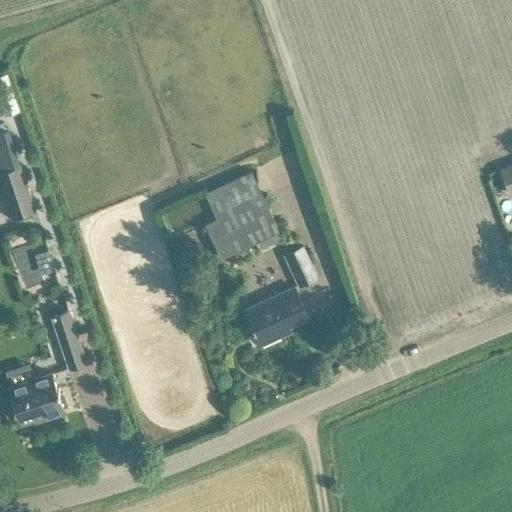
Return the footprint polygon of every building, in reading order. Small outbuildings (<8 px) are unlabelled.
[(511,162),(499,167),(509,192),(511,190),(511,162)] [(19,165),(0,171),(0,177),(14,217),(34,210),(19,165)] [(283,239),(261,190),(252,170),(205,191),(217,217),(205,222),(221,257),(257,240),(261,249),(283,239)] [(318,277),(302,244),(284,253),(300,285),(318,277)] [(308,315),(300,297),(294,285),(245,307),(254,327),(252,327),(254,331),(256,330),(261,343),(284,333),(280,325),(288,322),(289,324),(308,315)] [(70,307),(51,313),(69,369),(88,363),(70,307)] [(12,392),(2,395),(8,413),(18,410),(21,420),(44,412),(45,415),(64,408),(63,405),(67,403),(63,392),(59,393),(58,390),(60,390),(59,387),(57,387),(52,372),(10,385),(12,392)]
